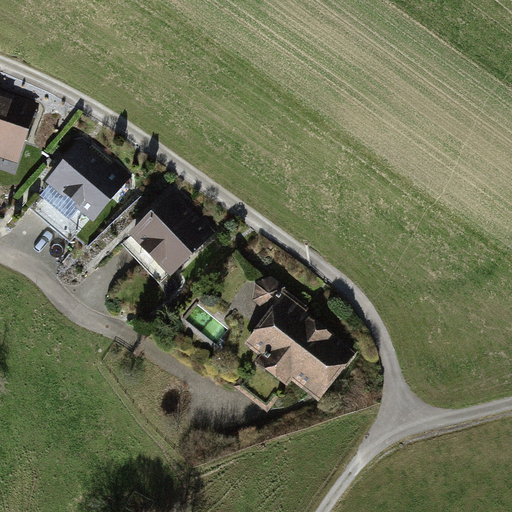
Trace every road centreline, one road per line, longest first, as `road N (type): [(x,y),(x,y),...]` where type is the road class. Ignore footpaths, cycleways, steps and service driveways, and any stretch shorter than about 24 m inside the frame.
road 1 (residential): [(0,60),(90,103),(356,292),(380,325),(399,426)]
road 2 (residential): [(122,331),(94,320),(32,266),(0,251)]
